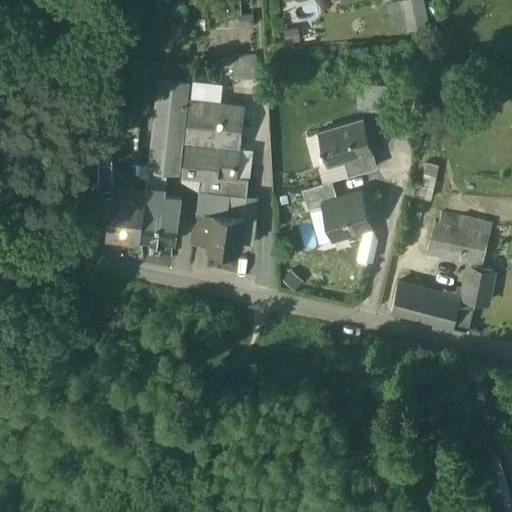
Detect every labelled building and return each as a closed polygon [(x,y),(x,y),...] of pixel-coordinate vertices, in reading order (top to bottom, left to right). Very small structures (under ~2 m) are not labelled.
[(229,0),(230,22),(254,21),(254,10),(242,11),(241,0),(229,0)] [(419,0),(388,0),(391,15),(408,13),(409,19),(423,17),(419,0)] [(254,52),(231,53),(232,77),(256,76),(254,52)] [(186,79),(158,77),(150,166),(167,167),(178,168),(186,79)] [(220,84),(193,80),(191,97),(218,101),(220,84)] [(218,101),(191,97),(186,138),(238,144),(242,104),(218,101)] [(362,119),(319,131),(328,163),(344,159),(370,151),(372,151),(362,119)] [(238,144),(186,138),(183,169),(201,171),(234,175),(234,173),(238,144)] [(252,145),(238,144),(234,173),(249,175),(252,145)] [(370,151),(344,159),(348,173),(374,166),(370,151)] [(109,154),(95,154),(96,184),(110,184),(109,154)] [(167,167),(150,166),(145,201),(181,206),(182,194),(165,192),(167,167)] [(234,175),(201,171),(199,186),(247,192),(249,175),(234,173),(234,175)] [(437,174),(425,172),(420,194),(432,197),(437,174)] [(332,178),(301,187),(307,207),(323,202),(322,201),(337,196),(332,178)] [(146,189),(115,185),(110,229),(141,233),(145,201),(146,189)] [(247,192),(199,186),(194,236),(210,238),(210,241),(241,245),(242,236),(253,237),(256,213),(244,212),(247,192)] [(337,196),(322,201),(323,202),(333,236),(373,224),(362,189),(337,196)] [(145,201),(141,233),(173,238),(176,239),(181,206),(145,201)] [(461,212),(442,208),(439,219),(459,224),(460,216),(461,212)] [(491,221),(474,217),(473,218),(460,216),(459,224),(489,230),(491,221)] [(439,219),(434,218),(427,247),(483,260),(489,230),(459,224),(439,219)] [(173,238),(161,236),(158,256),(170,258),(173,238)] [(493,267),(472,262),(466,288),(465,293),(474,296),(487,299),(493,267)] [(455,291),(443,288),(442,291),(397,280),(392,308),(467,326),(474,296),(465,293),(466,288),(456,285),(455,291)] [(511,511),(511,440),(489,447),(507,511),(511,511)]
